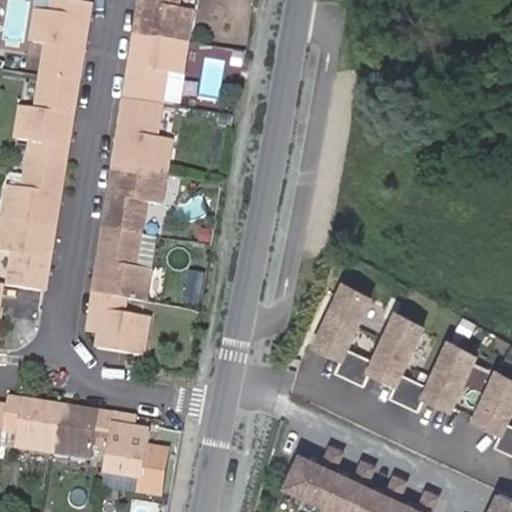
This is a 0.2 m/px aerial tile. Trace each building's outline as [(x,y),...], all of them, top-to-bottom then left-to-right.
[(84,42),(90,4),(64,0),(54,0),(52,13),(38,10),(32,43),(47,45),(42,77),(77,83),(83,48),(77,48),(78,42),(84,42)] [(186,44),(192,11),(176,9),(177,0),(141,0),(140,14),(145,15),(144,21),(138,20),(136,36),(186,44)] [(161,106),(166,73),(181,75),(186,44),(136,36),(133,51),(139,52),(138,58),(132,57),(125,100),(161,106)] [(222,96),(226,49),(193,46),(189,93),(222,96)] [(65,129),(66,123),(71,124),(77,83),(42,77),(37,110),(22,108),(17,140),(32,142),(29,157),(65,163),(70,130),(65,129)] [(165,173),(171,140),(155,138),(161,106),(125,100),(118,143),(124,144),(123,150),(117,149),(115,165),(165,173)] [(52,211),(53,204),(58,205),(65,163),(29,157),(24,189),(9,187),(4,219),(54,227),(57,211),(52,211)] [(140,236),(145,202),(160,205),(165,173),(115,165),(112,180),(118,182),(117,187),(111,187),(105,230),(140,236)] [(52,243),(54,227),(4,219),(0,247),(0,251),(14,253),(9,286),(44,291),(51,249),(46,248),(47,242),(52,243)] [(145,302),(150,270),(135,268),(140,236),(105,230),(97,273),(103,273),(102,279),(96,279),(94,295),(126,299),(145,302)] [(345,285),(316,348),(343,360),(337,375),(366,389),(373,374),(398,386),(391,400),(420,414),(427,400),(452,411),(477,357),(451,343),(430,388),(403,376),(424,328),(398,314),(375,363),(348,351),(372,299),(345,285)] [(143,356),(149,318),(124,314),(126,299),(94,295),(91,310),(103,312),(100,334),(97,349),(128,354),(143,356)] [(100,334),(103,312),(91,310),(88,333),(100,334)] [(511,380),(499,373),(475,422),(502,434),(495,449),(511,456),(511,426),(507,424),(511,414),(511,380)] [(53,452),(61,407),(8,398),(6,407),(3,430),(18,432),(16,446),(53,452)] [(109,447),(114,415),(61,407),(53,452),(92,458),(94,444),(109,447)] [(143,479),(150,432),(134,430),(127,428),(129,417),(114,415),(109,447),(105,472),(143,479)] [(134,430),(136,418),(129,417),(127,428),(134,430)] [(298,458),(283,490),(332,511),(428,511),(435,497),(425,493),(417,511),(396,502),(404,484),(393,478),(385,497),(364,487),(372,469),(360,464),(352,482),(331,473),(339,455),(328,450),(320,468),(298,458)] [(488,511),(511,511),(511,499),(497,492),(488,511)]
